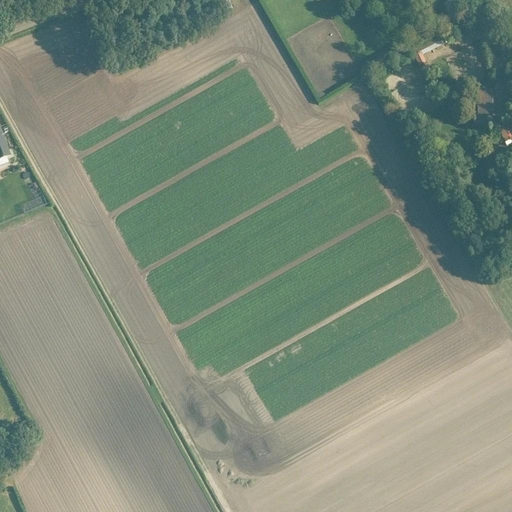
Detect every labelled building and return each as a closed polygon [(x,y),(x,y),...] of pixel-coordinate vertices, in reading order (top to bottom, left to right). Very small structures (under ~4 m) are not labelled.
[(443,38),(409,55),(412,60),(415,59),(419,68),(425,65),(420,56),(422,55),(449,41),(446,36),(443,38)] [(377,67),(400,55),(395,46),(374,59),(377,67)] [(493,91),(476,91),(476,115),(476,117),(492,117),(492,122),(506,122),(506,108),(493,109),(493,93),(493,91)] [(503,127),(498,130),(504,140),(509,138),(503,127)] [(0,167),(8,164),(6,159),(10,158),(0,129),(0,167)]
